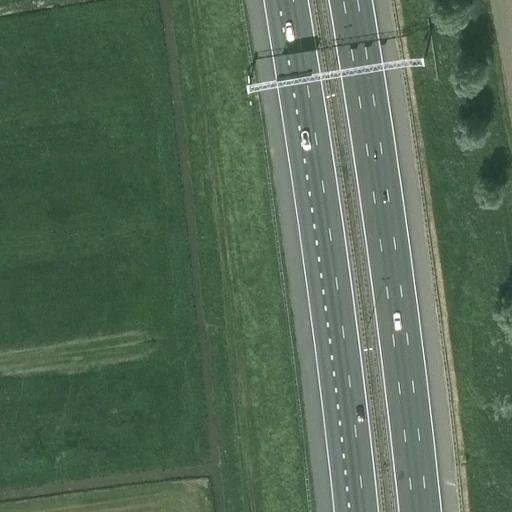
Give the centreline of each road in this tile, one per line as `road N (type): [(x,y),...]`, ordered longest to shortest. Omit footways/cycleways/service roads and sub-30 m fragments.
road 1 (motorway): [(284,0),(358,511)]
road 2 (motorway): [(421,511),(348,0)]
